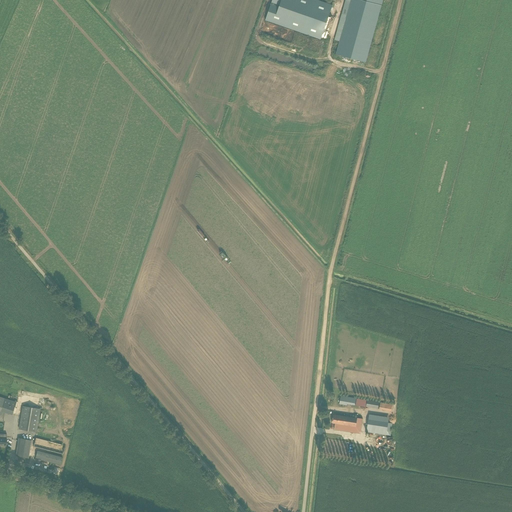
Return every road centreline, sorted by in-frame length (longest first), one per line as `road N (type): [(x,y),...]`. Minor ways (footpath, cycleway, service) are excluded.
road 1 (track): [(314,412),(330,269),(401,0)]
road 2 (track): [(27,256),(242,511)]
